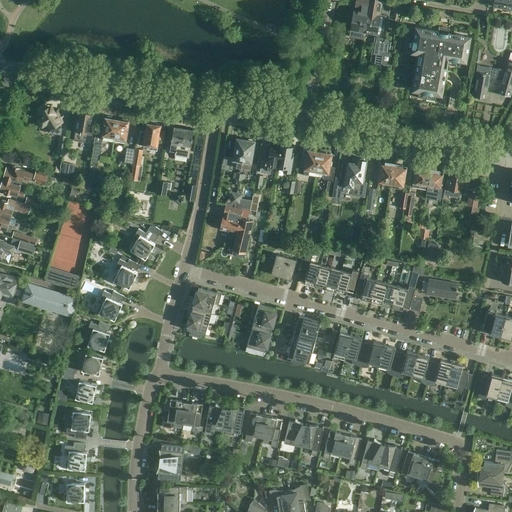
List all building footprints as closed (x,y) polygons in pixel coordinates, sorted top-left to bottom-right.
[(363,33),(369,2),(369,0),(355,0),(354,6),(361,8),(361,11),(358,10),(358,11),(353,10),(350,31),(363,33)] [(369,0),(369,2),(363,33),(376,35),(373,54),(382,56),(380,65),(389,66),(391,52),(389,52),(391,39),(384,38),(388,16),(381,15),(377,14),(380,0),(369,0)] [(511,0),(495,0),(493,12),(494,12),(494,8),(511,10),(511,0)] [(398,27),(403,6),(397,6),(392,26),(398,27)] [(470,37),(448,33),(438,32),(415,28),(413,39),(409,38),(408,38),(406,50),(407,50),(411,51),(411,53),(418,54),(412,91),(418,92),(417,97),(435,101),(435,100),(436,95),(442,96),(447,65),(460,67),(460,66),(460,61),(466,62),(470,37)] [(505,72),(501,71),(501,69),(477,65),(475,79),(477,80),(474,97),(485,98),(489,76),(495,77),(495,76),(503,78),(499,93),(510,96),(511,87),(511,51),(510,53),(508,59),(505,72)] [(62,126),(61,123),(63,122),(61,118),(64,117),(62,114),(60,115),(57,110),(55,111),(51,105),(40,112),(42,116),(37,119),(42,127),(47,124),(51,130),(50,133),(61,134),(62,126)] [(89,134),(93,113),(79,111),(74,140),(88,142),(89,134)] [(114,138),(116,119),(112,119),(112,118),(111,116),(108,116),(106,117),(106,118),(105,117),(102,136),(103,136),(102,139),(109,140),(109,137),(114,138)] [(116,119),(114,138),(118,138),(118,141),(124,143),(125,139),(126,140),(129,121),(128,121),(128,120),(127,119),(123,118),(122,119),(122,120),(116,119)] [(157,150),(160,125),(159,125),(158,124),(154,123),(153,124),(147,123),(143,144),(148,145),(148,148),(157,150)] [(188,157),(193,130),(173,127),(169,150),(175,151),(175,155),(188,157)] [(65,147),(66,137),(60,136),(57,155),(63,156),(64,147),(65,147)] [(241,168),(246,140),(244,139),(243,138),(240,137),(239,139),(236,138),(232,160),(237,161),(236,167),(241,168)] [(241,168),(246,169),(250,170),(255,141),(252,141),(252,140),(249,139),(248,140),(246,140),(241,168)] [(101,145),(94,144),(91,163),(96,164),(99,159),(101,145)] [(278,166),(281,146),(280,145),(279,144),(276,144),(275,145),(271,144),(269,151),(267,151),(265,161),(261,161),(259,173),(269,174),(270,169),(271,169),(271,165),(278,166)] [(281,146),(278,166),(284,167),(284,172),(290,173),(293,156),(290,155),(292,147),(281,146)] [(135,149),(133,165),(140,166),(142,150),(135,149)] [(126,150),(124,162),(132,164),(134,151),(126,150)] [(315,176),(320,151),(313,150),(312,151),(308,150),(307,154),(303,174),(315,176)] [(320,151),(315,176),(323,177),(323,178),(332,180),(334,167),(329,167),(331,158),(330,158),(331,154),(327,153),(326,152),(320,151)] [(335,177),(332,198),(341,199),(342,192),(343,192),(344,189),(343,189),(343,186),(353,187),(353,188),(352,192),(363,194),(363,197),(364,197),(366,182),(365,182),(365,183),(363,182),(363,180),(365,179),(366,176),(364,174),(366,161),(365,161),(364,159),(360,158),(359,160),(353,159),(352,163),(347,162),(345,179),(335,177)] [(390,186),(394,164),(385,162),(385,164),(381,163),(378,182),(390,184),(390,186)] [(75,165),(63,163),(62,174),(67,175),(67,177),(73,178),(75,165)] [(394,164),(390,186),(391,186),(391,184),(403,186),(406,168),(402,167),(402,165),(394,164)] [(6,167),(5,170),(4,171),(3,173),(4,174),(3,178),(21,184),(22,178),(30,180),(32,173),(19,168),(12,166),(12,168),(6,167)] [(412,187),(427,190),(431,168),(429,168),(428,167),(425,166),(424,167),(422,167),(422,168),(418,168),(417,171),(415,171),(414,173),(412,187)] [(37,167),(35,173),(34,175),(36,176),(35,181),(45,184),(49,171),(37,167)] [(431,168),(427,190),(425,198),(440,201),(442,187),(444,178),(441,178),(442,172),(438,171),(439,169),(436,169),(436,168),(433,167),(432,168),(431,168)] [(453,173),(452,173),(451,173),(450,179),(446,179),(443,195),(459,198),(460,192),(461,188),(468,189),(469,180),(470,176),(463,175),(461,174),(461,175),(457,174),(456,173),(453,173)] [(261,189),(262,176),(256,175),(254,188),(261,189)] [(73,178),(67,177),(64,176),(62,183),(72,186),(74,187),(75,182),(78,182),(79,179),(73,178)] [(18,191),(21,184),(3,178),(2,181),(0,182),(0,183),(0,185),(0,186),(0,189),(4,191),(4,193),(10,195),(11,194),(23,197),(24,193),(18,191)] [(300,194),(302,181),(295,180),(294,193),(300,194)] [(171,183),(159,181),(157,194),(165,195),(166,189),(170,189),(171,183)] [(295,182),(289,181),(287,193),(293,194),(295,182)] [(334,182),(333,182),(327,181),(325,196),(332,197),(334,182)] [(74,187),(72,186),(69,199),(74,199),(75,194),(77,193),(78,189),(85,190),(87,183),(78,182),(75,182),(74,187)] [(402,192),(399,208),(406,209),(406,208),(409,193),(402,192)] [(415,194),(409,193),(406,208),(413,209),(415,194)] [(469,193),(467,206),(471,207),(470,213),(477,214),(478,208),(477,208),(479,194),(469,193)] [(61,196),(57,202),(62,206),(66,200),(61,196)] [(31,206),(40,209),(43,202),(27,197),(25,203),(24,204),(31,206)] [(0,200),(0,214),(10,218),(13,210),(28,215),(31,206),(24,204),(25,203),(9,199),(8,202),(1,200),(1,201),(0,200)] [(237,234),(241,217),(243,210),(226,207),(220,230),(236,234),(237,234)] [(0,214),(0,230),(7,232),(8,231),(9,231),(11,232),(11,231),(12,226),(13,227),(16,219),(10,218),(0,214)] [(241,217),(237,234),(236,234),(232,252),(233,255),(242,257),(245,256),(253,221),(241,218),(241,217)] [(155,244),(151,242),(152,240),(154,241),(158,235),(148,229),(145,233),(138,228),(133,236),(137,239),(135,243),(133,243),(131,244),(130,246),(130,248),(130,250),(130,252),(132,253),(134,254),(136,255),(137,254),(145,259),(155,244)] [(427,240),(429,230),(420,229),(419,238),(427,240)] [(14,232),(12,238),(16,239),(20,240),(36,245),(38,239),(14,232)] [(96,232),(93,237),(101,241),(104,236),(96,232)] [(483,247),(484,235),(475,234),(473,245),(483,247)] [(0,257),(2,258),(1,260),(8,262),(11,252),(12,253),(12,252),(17,253),(18,251),(33,255),(36,245),(20,240),(18,247),(14,246),(14,245),(0,241),(0,257)] [(429,241),(425,255),(437,258),(441,244),(429,241)] [(108,251),(116,255),(118,251),(111,247),(108,251)] [(200,263),(213,254),(201,251),(197,262),(200,263)] [(314,286),(318,272),(320,264),(310,261),(313,253),(306,251),(299,278),(305,279),(304,283),(314,286)] [(271,274),(291,280),(297,259),(276,254),(271,274)] [(511,258),(506,257),(504,265),(506,265),(504,272),(503,283),(511,284),(511,258)] [(121,284),(129,289),(137,273),(133,271),(134,269),(137,270),(139,264),(129,259),(127,262),(119,258),(115,267),(119,269),(117,273),(115,274),(114,275),(113,277),(112,279),(113,281),(114,282),(115,284),(117,285),(119,285),(121,284)] [(314,286),(325,289),(331,267),(320,264),(318,272),(314,286)] [(419,274),(421,266),(414,265),(412,272),(419,274)] [(325,289),(335,292),(341,270),(331,267),(325,289)] [(341,270),(335,292),(345,294),(346,295),(347,291),(353,293),(359,271),(352,269),(351,273),(341,270)] [(0,298),(2,293),(12,296),(18,278),(0,272),(0,298)] [(371,301),(377,280),(367,277),(368,273),(361,272),(355,293),(361,295),(360,298),(361,299),(371,301)] [(458,284),(430,279),(427,294),(455,299),(457,290),(458,291),(458,288),(457,288),(458,284)] [(371,301),(381,304),(387,283),(377,280),(371,301)] [(381,304),(391,307),(398,286),(387,283),(381,304)] [(398,286),(391,307),(402,310),(403,307),(409,308),(412,297),(415,287),(409,285),(408,288),(398,286)] [(67,304),(69,298),(69,297),(35,287),(33,293),(31,293),(30,295),(32,296),(30,302),(64,313),(66,306),(67,307),(68,304),(67,304)] [(194,298),(214,303),(218,304),(221,294),(217,293),(217,292),(199,287),(198,291),(196,291),(194,298)] [(106,316),(115,320),(122,304),(118,302),(119,300),(121,301),(124,296),(113,291),(111,294),(104,290),(100,299),(104,301),(102,305),(100,306),(99,307),(98,309),(98,311),(98,313),(99,315),(100,316),(102,317),(104,317),(106,316)] [(412,297),(409,308),(419,311),(422,299),(412,297)] [(211,313),(214,303),(194,298),(192,305),(194,305),(193,308),(192,308),(211,313)] [(255,314),(275,320),(277,313),(275,312),(276,308),(254,303),(252,313),(255,314)] [(500,337),(506,315),(496,313),(496,309),(491,307),(492,306),(491,306),(490,307),(489,308),(488,310),(487,311),(486,312),(486,314),(485,315),(485,317),(484,319),(484,320),(484,322),(483,323),(483,325),(484,326),(484,328),(484,330),(485,330),(485,329),(490,330),(489,334),(500,337)] [(208,324),(211,313),(192,308),(192,309),(193,309),(192,312),(190,312),(189,319),(208,324)] [(255,314),(252,325),(271,330),(270,329),(271,326),(273,327),(275,320),(255,314)] [(296,326),(318,331),(320,321),(299,315),(296,326)] [(511,317),(506,315),(500,337),(511,340),(511,338),(511,317)] [(200,338),(202,334),(205,335),(208,324),(189,319),(187,325),(188,326),(187,330),(190,330),(189,335),(200,338)] [(96,348),(104,351),(110,334),(106,332),(106,330),(109,331),(111,325),(99,321),(98,325),(90,322),(87,331),(92,332),(90,337),(88,338),(87,339),(86,341),(86,343),(87,345),(88,347),(90,348),(92,349),(94,348),(96,348)] [(252,325),(250,335),(269,341),(271,334),(269,333),(270,330),(271,330),(252,325)] [(315,342),(318,331),(296,326),(293,336),(315,342)] [(345,357),(351,335),(340,332),(339,332),(333,357),(344,360),(345,357)] [(269,341),(250,335),(245,351),(263,356),(266,347),(267,347),(269,341)] [(351,335),(345,357),(355,359),(354,362),(356,363),(357,364),(359,365),(360,366),(367,343),(361,342),(362,338),(351,335)] [(312,352),(315,342),(293,336),(290,346),(312,352)] [(378,366),(384,344),(374,341),(373,341),(372,345),(367,343),(360,366),(362,366),(364,366),(366,366),(367,366),(368,363),(378,366)] [(384,344),(378,366),(389,369),(388,371),(389,373),(391,374),(392,374),(394,375),(400,352),(395,351),(396,347),(395,347),(384,344)] [(312,352),(290,346),(287,356),(287,357),(291,358),(291,360),(290,360),(292,361),(293,362),(295,363),(297,364),(299,364),(301,364),(303,364),(305,364),(305,363),(304,363),(305,362),(309,363),(309,362),(312,352)] [(412,375),(418,353),(407,350),(407,351),(407,350),(406,354),(400,352),(394,375),(396,375),(398,375),(399,375),(401,375),(402,372),(412,375)] [(103,357),(94,355),(93,354),(91,352),(89,352),(87,352),(85,353),(84,354),(83,356),(83,358),(83,360),(84,362),(82,371),(99,375),(103,357)] [(418,353),(412,375),(422,378),(422,381),(421,381),(423,382),(424,383),(426,384),(428,384),(434,362),(428,360),(429,357),(429,356),(418,353)] [(446,384),(452,363),(441,360),(440,360),(439,363),(434,362),(428,384),(429,384),(431,385),(433,385),(435,384),(435,382),(446,384)] [(452,363),(446,384),(456,387),(455,391),(461,392),(460,393),(461,394),(462,393),(463,392),(464,390),(465,389),(465,387),(466,386),(467,384),(467,383),(467,381),(468,380),(468,378),(468,376),(468,375),(468,373),(468,371),(467,370),(467,371),(462,369),(463,366),(462,366),(452,363)] [(62,372),(74,375),(76,369),(64,366),(62,372)] [(74,375),(62,372),(61,378),(73,380),(74,375)] [(496,398),(502,377),(492,374),(491,374),(490,377),(485,376),(485,375),(484,376),(483,378),(482,379),(481,380),(480,382),(479,384),(479,386),(478,387),(478,389),(478,390),(478,393),(478,396),(479,399),(479,397),(485,399),(486,396),(496,398)] [(511,379),(502,377),(496,398),(507,401),(506,404),(507,405),(509,406),(510,407),(511,407),(511,379)] [(84,400),(93,402),(97,385),(79,381),(77,390),(75,391),(74,393),(74,395),(74,397),(75,399),(76,400),(78,401),(80,402),(82,401),(84,400)] [(183,424),(187,402),(182,401),(170,399),(169,411),(165,411),(162,427),(170,428),(173,426),(173,422),(183,424)] [(187,402),(183,424),(193,425),(192,431),(199,432),(203,404),(192,402),(192,403),(187,402)] [(223,430),(227,408),(226,408),(226,409),(223,408),(224,408),(216,404),(215,404),(215,405),(215,406),(210,405),(210,403),(204,433),(211,434),(212,428),(223,430)] [(227,408),(223,430),(240,433),(244,409),(243,411),(238,410),(238,409),(239,409),(239,408),(230,409),(230,410),(227,409),(227,408)] [(75,434),(74,438),(86,439),(87,430),(89,431),(91,413),(82,412),(80,410),(79,410),(77,409),(75,410),(73,411),(71,412),(71,414),(71,416),(71,418),(72,420),(72,424),(67,424),(66,433),(75,434)] [(262,438),(266,416),(262,415),(250,412),(245,440),(251,442),(252,436),(262,438)] [(266,416),(262,438),(272,440),(270,446),(277,447),(283,419),(271,417),(266,416)] [(301,446),(306,424),(306,425),(303,424),(295,419),(295,420),(295,422),(290,420),(290,418),(289,418),(284,442),(301,446)] [(306,424),(301,446),(312,449),(311,454),(317,456),(324,426),(323,426),(323,428),(318,427),(318,425),(309,425),(309,426),(306,425),(307,424),(306,424)] [(340,456),(346,434),(341,433),(330,430),(323,457),(329,459),(331,453),(340,456)] [(346,434),(340,456),(350,458),(348,464),(355,465),(362,438),(350,435),(346,434)] [(379,466),(385,444),(384,445),(381,444),(382,443),(374,439),(374,440),(373,441),(368,440),(369,438),(368,437),(360,467),(366,469),(368,463),(379,466)] [(86,444),(74,442),(73,446),(65,445),(64,455),(69,455),(68,460),(67,461),(66,463),(65,465),(66,467),(67,468),(68,470),(70,471),(72,471),(74,470),(76,469),(85,470),(87,452),(85,452),(86,444)] [(159,461),(182,463),(184,446),(160,443),(160,444),(162,444),(161,449),(160,449),(159,449),(160,458),(161,457),(161,460),(159,460),(159,461)] [(385,444),(379,466),(389,469),(388,475),(394,476),(402,447),(401,449),(396,447),(396,446),(397,446),(397,445),(388,445),(388,446),(385,445),(385,444)] [(477,473),(503,476),(503,471),(507,471),(510,465),(511,452),(496,449),(494,462),(482,460),(482,459),(481,461),(480,463),(479,467),(478,470),(477,473)] [(417,477),(424,456),(419,455),(419,454),(408,451),(401,472),(417,477)] [(424,456),(417,477),(432,482),(430,487),(437,489),(442,473),(436,472),(439,460),(428,457),(424,456)] [(33,474),(37,462),(30,459),(29,459),(27,459),(25,459),(24,460),(23,461),(21,462),(21,464),(21,466),(21,467),(23,470),(25,472),(33,474)] [(279,460),(277,467),(287,469),(289,462),(279,460)] [(182,463),(159,461),(161,461),(160,464),(156,472),(157,472),(158,472),(158,478),(156,477),(156,478),(186,481),(187,475),(181,474),(182,463)] [(14,474),(0,470),(0,483),(10,486),(14,474)] [(503,476),(477,473),(477,475),(477,476),(477,480),(477,482),(477,483),(478,487),(478,486),(493,488),(492,494),(506,496),(507,489),(505,482),(502,482),(503,476)] [(45,495),(48,483),(50,477),(44,475),(39,494),(45,495)] [(73,503),(75,501),(84,501),(85,484),(67,483),(67,492),(65,494),(64,496),(64,498),(65,500),(66,501),(68,503),(70,503),(72,503),(73,503)] [(289,493),(292,511),(305,511),(303,499),(309,497),(307,484),(300,485),(294,489),(295,492),(289,493)] [(369,485),(363,484),(361,492),(368,493),(369,485)] [(158,503),(180,503),(186,503),(187,487),(180,487),(158,486),(157,498),(158,498),(158,503)] [(292,511),(289,493),(284,494),(283,491),(276,489),(269,491),(272,504),(278,503),(279,511),(292,511)] [(261,511),(264,508),(254,499),(250,504),(247,511),(248,511),(261,511)] [(1,511),(21,511),(23,506),(5,501),(1,511)] [(329,511),(330,507),(324,503),(317,502),(315,511),(329,511)] [(179,511),(180,503),(158,503),(158,508),(157,508),(157,511),(179,511)]
